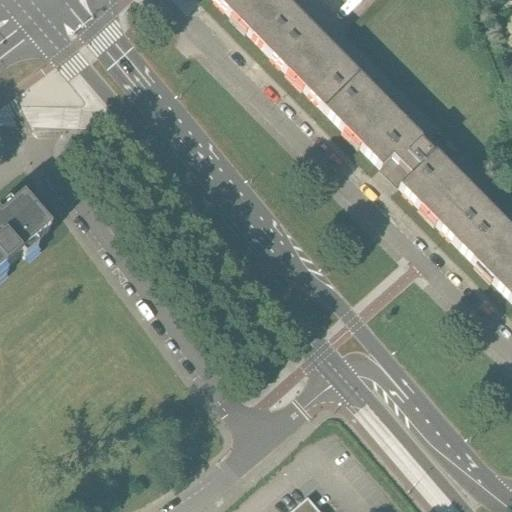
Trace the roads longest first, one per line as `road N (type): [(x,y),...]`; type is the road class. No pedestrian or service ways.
road 1 (secondary): [(413,394),(273,244),(71,0)]
road 2 (residential): [(511,356),(183,24)]
road 3 (secondary): [(34,24),(340,376)]
road 4 (residential): [(34,151),(258,446)]
road 5 (secondary): [(340,376),(457,511)]
road 6 (secondary): [(511,503),(413,394)]
